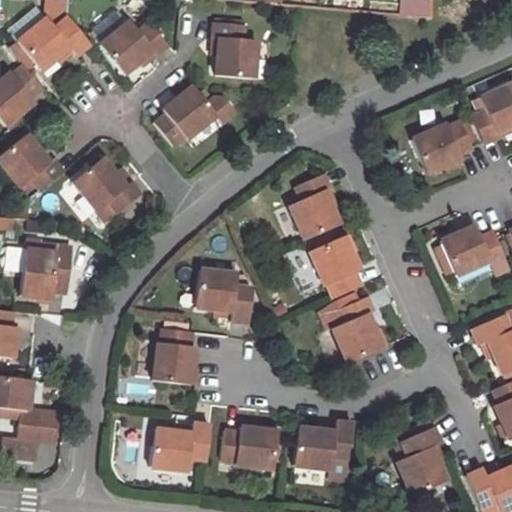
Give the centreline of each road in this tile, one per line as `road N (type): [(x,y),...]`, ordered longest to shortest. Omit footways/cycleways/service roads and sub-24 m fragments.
road 1 (residential): [(336,117),(274,145),(190,208),(120,293),(105,333),(80,511)]
road 2 (residential): [(467,434),(336,117)]
road 3 (unknown): [(446,384),(365,390),(300,369),(265,339)]
road 4 (residential): [(511,38),(336,117)]
